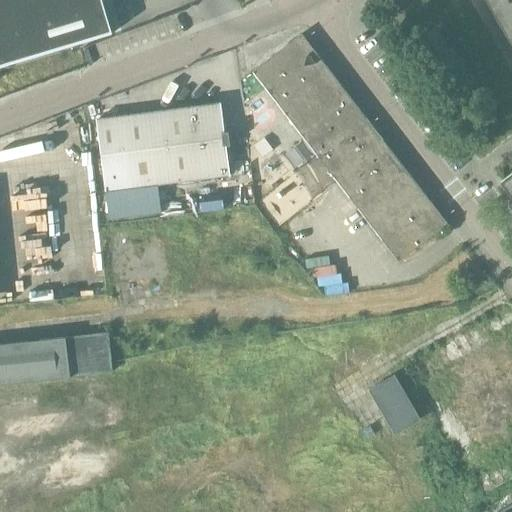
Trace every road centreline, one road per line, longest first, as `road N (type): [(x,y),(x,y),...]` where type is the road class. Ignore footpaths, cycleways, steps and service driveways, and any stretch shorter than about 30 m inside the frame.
road 1 (residential): [(511,274),(307,2)]
road 2 (unclassified): [(0,120),(307,2)]
road 3 (unknown): [(466,216),(414,265),(373,272),(345,251),(313,205)]
